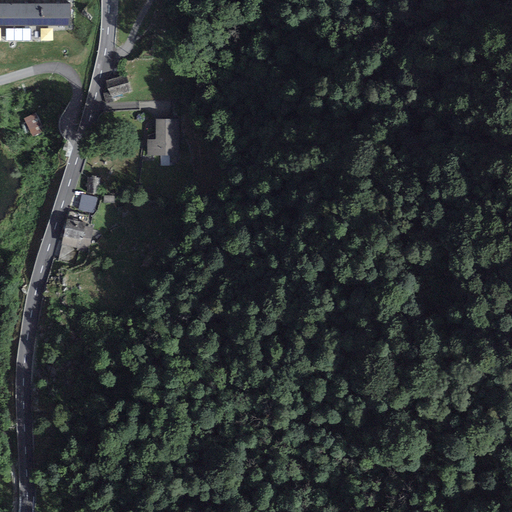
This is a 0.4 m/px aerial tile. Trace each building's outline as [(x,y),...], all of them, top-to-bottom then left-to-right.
[(71,4),(0,4),(0,25),(71,26),(71,4)] [(131,90),(126,74),(105,82),(107,88),(102,90),(106,103),(113,101),(112,97),(131,90)] [(36,116),(28,120),(33,131),(41,128),(36,116)] [(178,119),(155,119),(156,140),(146,140),(146,155),(178,154),(178,119)] [(100,178),(87,177),(87,194),(100,194),(100,178)] [(99,199),(81,194),(77,211),(95,215),(99,199)] [(94,226),(66,219),(60,245),(61,245),(58,260),(75,264),(79,245),(89,247),(94,226)]
